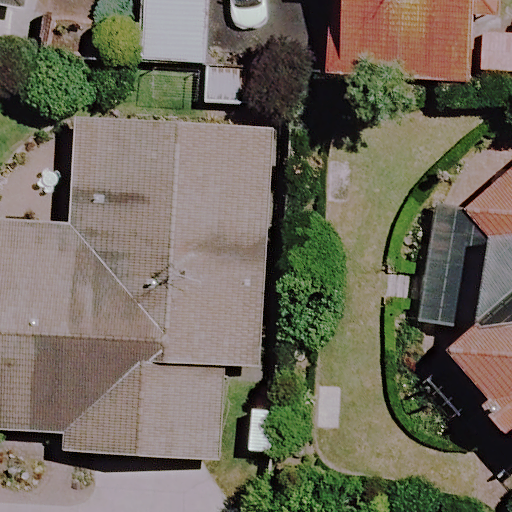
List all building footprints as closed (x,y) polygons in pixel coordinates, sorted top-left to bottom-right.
[(43,0),(0,0),(0,61),(33,67),(43,0)] [(215,0),(150,0),(149,64),(213,66),(215,0)] [(511,23),(502,23),(503,0),(343,0),(339,73),(511,83),(511,23)] [(264,367),(278,134),(79,122),(77,159),(22,155),(18,224),(0,222),(0,433),(68,437),(67,456),(224,465),(230,365),(264,367)] [(511,179),(475,213),(439,211),(432,328),(495,332),(456,368),(511,428),(511,179)]
